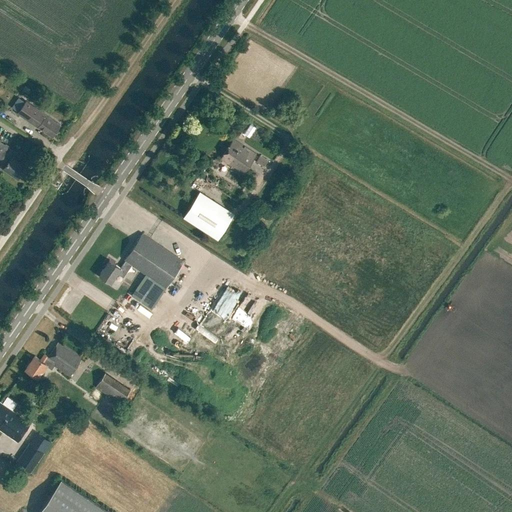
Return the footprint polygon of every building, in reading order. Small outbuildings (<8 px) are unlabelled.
[(52,137),(60,125),(29,104),(25,101),(17,112),(22,115),(32,122),(38,127),(52,137)] [(244,174),(256,154),(234,138),(220,159),(232,166),(231,167),(244,174)] [(18,180),(26,167),(12,157),(15,152),(5,145),(0,141),(0,159),(6,164),(3,169),(18,180)] [(289,158),(295,161),(302,150),(297,147),(289,158)] [(268,161),(259,156),(256,162),(264,167),(268,161)] [(217,239),(233,214),(199,192),(183,217),(217,239)] [(166,288),(184,261),(142,233),(124,260),(125,261),(121,268),(109,260),(99,274),(111,282),(117,273),(123,277),(132,264),(166,288)] [(56,361),(53,365),(70,376),(83,357),(59,341),(49,356),(48,356),(56,361)] [(25,369),(38,377),(47,365),(51,368),(53,365),(56,361),(48,356),(49,356),(44,353),(40,359),(35,355),(25,369)] [(93,388),(119,404),(129,387),(103,371),(93,388)] [(0,429),(17,441),(30,423),(0,401),(0,429)] [(30,471),(44,451),(43,451),(30,442),(29,441),(15,461),(30,471)] [(108,511),(61,480),(39,511),(108,511)]
